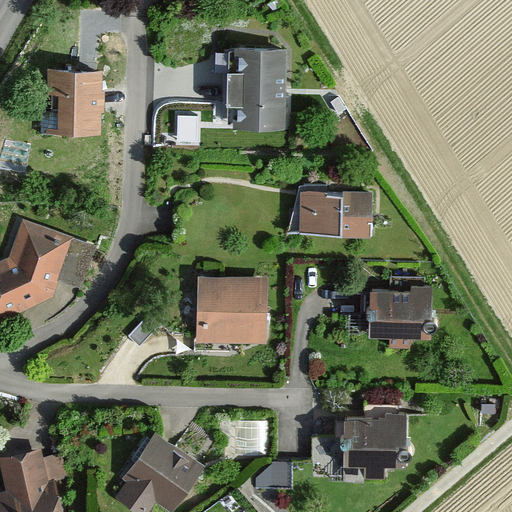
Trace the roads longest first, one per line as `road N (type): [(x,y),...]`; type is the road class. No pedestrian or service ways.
road 1 (track): [(288,0),(511,359)]
road 2 (unclassified): [(410,511),(511,425)]
